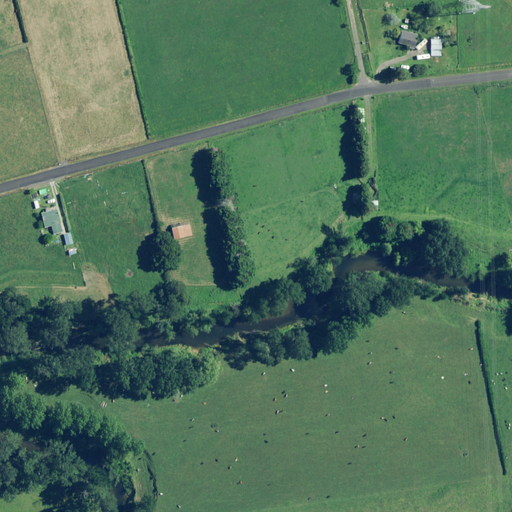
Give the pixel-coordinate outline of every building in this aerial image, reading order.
[(417,34),(401,30),(398,44),(414,48),(417,34)] [(441,56),(441,40),(431,40),(430,56),(441,56)] [(51,211),(50,208),(45,209),(45,213),(41,214),(44,228),(51,226),(53,234),(61,232),(57,210),(51,211)] [(191,236),(189,225),(171,228),(173,239),(191,236)] [(73,244),(70,233),(63,235),(66,245),(73,244)]
